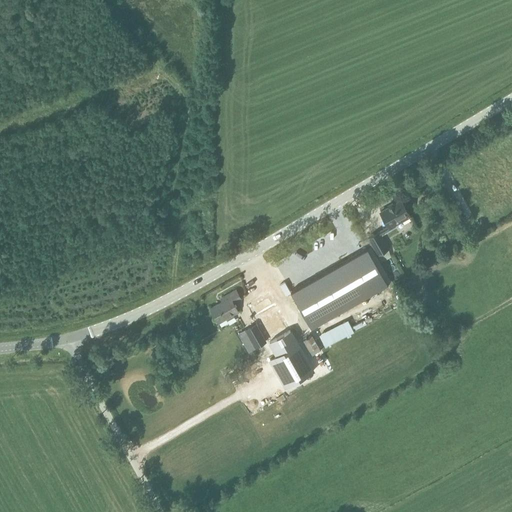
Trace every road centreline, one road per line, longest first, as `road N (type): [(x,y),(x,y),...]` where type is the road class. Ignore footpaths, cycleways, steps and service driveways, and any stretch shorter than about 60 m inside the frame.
road 1 (tertiary): [(68,338),(226,267),(511,98)]
road 2 (track): [(111,0),(185,103),(168,209),(173,294)]
road 3 (unclassified): [(159,511),(68,338)]
